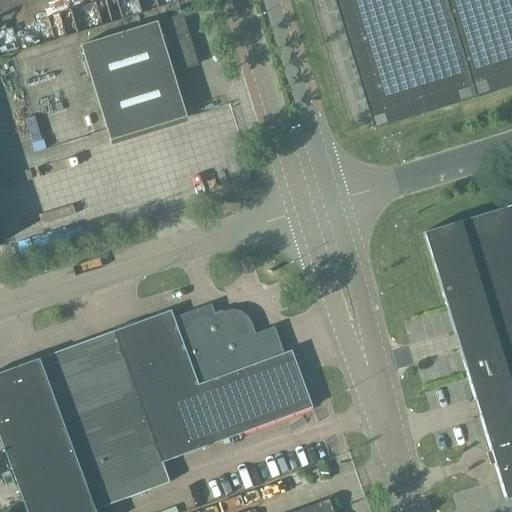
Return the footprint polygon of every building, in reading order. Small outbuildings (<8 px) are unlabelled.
[(511,0),(331,0),(372,130),(511,87),(511,0)] [(182,15),(80,46),(110,142),(187,118),(173,74),(198,66),(182,15)] [(0,53),(12,48),(0,21),(0,53)] [(511,205),(423,233),(466,371),(506,501),(511,498),(511,205)] [(171,311),(0,374),(0,440),(26,511),(94,511),(95,511),(170,483),(162,464),(311,408),(291,352),(283,354),(273,328),(254,335),(250,324),(247,317),(241,312),(233,310),(225,312),(223,313),(224,316),(216,319),(211,305),(173,319),(171,311)] [(332,511),(327,498),(288,511),(332,511)]
